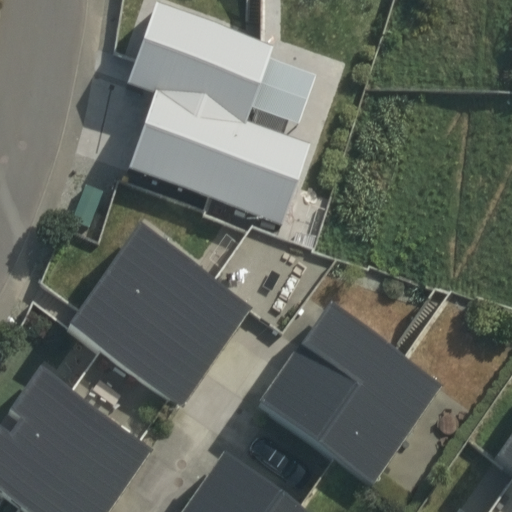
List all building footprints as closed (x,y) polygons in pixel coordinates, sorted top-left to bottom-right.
[(132,198),(299,263),(334,173),(257,143),(285,73),(161,25),(130,104),(164,117),(132,198)] [(130,227),(61,328),(180,410),(250,309),(130,227)] [(251,407),(368,487),(439,387),(321,306),(251,407)] [(0,496),(22,511),(106,511),(149,450),(33,370),(3,413),(7,416),(0,426),(0,496)] [(511,420),(476,472),(511,497),(511,420)] [(300,511),(217,455),(177,511),(300,511)]
